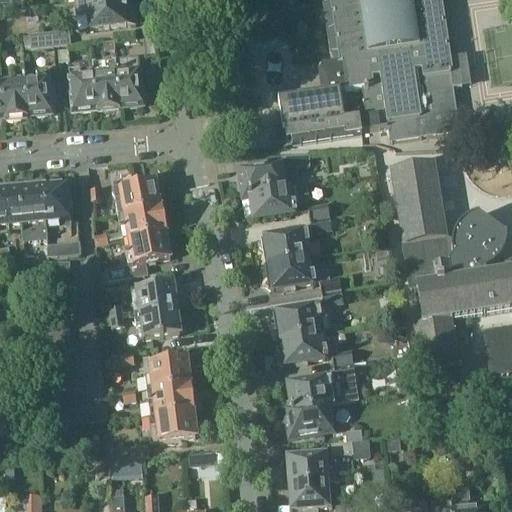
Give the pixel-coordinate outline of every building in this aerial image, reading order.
[(12,0),(11,0),(2,1),(3,11),(13,10),(12,0)] [(321,0),(332,68),(319,70),(323,96),(278,103),(283,132),(275,133),(277,147),(292,145),(292,148),(362,137),(361,135),(379,132),(379,133),(388,132),(390,146),(459,135),(453,91),(462,90),(457,60),(448,61),(439,1),(443,0),(321,0)] [(122,1),(77,5),(78,19),(88,18),(90,34),(135,28),(133,10),(127,10),(127,8),(123,9),(122,1)] [(29,52),(72,48),(71,34),(28,37),(29,52)] [(115,44),(103,45),(104,55),(116,54),(115,44)] [(58,54),(59,67),(70,66),(68,53),(58,54)] [(105,75),(93,76),(97,114),(99,114),(104,116),(112,113),(119,113),(120,112),(121,111),(118,74),(117,64),(104,65),(105,75)] [(128,73),(118,74),(121,111),(143,109),(139,67),(127,68),(128,73)] [(146,68),(148,85),(158,84),(157,68),(146,68)] [(97,114),(93,76),(93,72),(69,74),(73,116),(96,113),(96,114),(97,114)] [(14,83),(1,84),(5,123),(8,123),(13,124),(19,122),(27,121),(27,120),(29,120),(25,82),(24,73),(13,74),(14,83)] [(35,81),(25,82),(29,120),(51,118),(47,76),(35,77),(35,81)] [(287,192),(300,190),(297,171),(311,170),(310,158),(284,159),(284,164),(240,173),(242,185),(239,187),(241,195),(244,196),(244,200),(287,193),(287,192)] [(479,217),(475,218),(472,219),(470,220),(466,223),(462,226),(460,228),(459,229),(457,231),(456,234),(454,236),(454,238),(453,240),(452,242),(446,240),(434,167),(392,173),(409,292),(416,291),(421,326),(411,328),(419,374),(455,368),(451,340),(449,340),(447,324),(511,313),(511,333),(483,338),(495,414),(511,411),(511,261),(510,262),(510,263),(501,264),(499,263),(502,259),(503,256),(505,253),(506,250),(506,249),(506,246),(507,243),(507,240),(507,237),(506,237),(505,238),(479,218),(480,218),(479,217)] [(112,193),(117,220),(162,211),(157,185),(146,187),(146,185),(117,190),(117,192),(112,193)] [(47,233),(43,190),(38,191),(38,194),(33,194),(30,191),(19,192),(23,234),(47,233)] [(45,190),(43,190),(47,233),(71,231),(67,194),(63,190),(45,191),(45,190)] [(287,193),(244,200),(245,202),(249,201),(253,223),(296,216),(294,205),(292,205),(290,193),(300,191),(300,190),(287,192),(287,193)] [(0,236),(23,234),(19,192),(7,193),(4,196),(0,196),(0,236)] [(90,193),(91,205),(101,205),(100,192),(90,193)] [(307,210),(309,224),(330,220),(328,207),(307,210)] [(162,211),(117,220),(122,245),(167,237),(162,211)] [(330,220),(309,224),(311,238),(332,235),(330,220)] [(269,268),(309,262),(307,246),(310,246),(308,234),(263,242),(258,248),(265,253),(267,253),(269,268)] [(107,236),(95,238),(97,250),(109,248),(107,236)] [(167,237),(122,245),(127,270),(145,266),(172,261),(167,237)] [(0,252),(1,264),(10,264),(9,252),(0,252)] [(376,262),(389,260),(387,252),(375,254),(376,262)] [(309,262),(269,268),(271,283),(269,283),(264,289),(271,295),(316,287),(314,274),(311,275),(309,262)] [(45,278),(69,278),(69,265),(45,265),(45,278)] [(44,290),(68,290),(69,278),(45,278),(44,290)] [(319,283),(321,298),(342,295),(351,293),(350,281),(340,282),(340,280),(319,283)] [(130,293),(135,320),(175,313),(174,301),(177,300),(176,290),(173,290),(172,286),(130,293)] [(46,302),(68,302),(68,290),(44,290),(44,301),(46,301),(46,302)] [(342,295),(321,298),(323,311),(344,308),(342,295)] [(46,315),(68,315),(68,302),(46,302),(46,315)] [(108,311),(110,321),(123,320),(121,309),(108,311)] [(282,343),(321,337),(319,321),(322,321),(320,310),(275,316),(271,324),(277,328),(279,328),(282,343)] [(175,313),(135,320),(139,344),(179,338),(178,334),(182,334),(181,323),(177,324),(175,313)] [(46,327),(68,327),(68,315),(46,315),(46,327)] [(110,321),(111,332),(124,330),(123,320),(110,321)] [(46,339),(68,339),(68,327),(46,327),(46,339)] [(321,337),(282,343),(284,358),(281,359),(277,364),(284,369),(328,362),(326,350),(323,350),(321,337)] [(46,352),(68,352),(68,339),(46,339),(46,352)] [(44,347),(12,347),(12,367),(44,367),(44,347)] [(46,364),(68,364),(68,352),(46,352),(46,364)] [(333,371),(353,368),(351,354),(330,356),(333,371)] [(121,370),(133,369),(132,358),(120,360),(121,370)] [(107,372),(121,370),(120,360),(106,361),(107,372)] [(146,394),(188,389),(186,362),(143,367),(146,394)] [(46,376),(68,376),(68,364),(46,364),(46,376)] [(365,366),(353,368),(333,371),(335,385),(354,382),(354,379),(367,377),(365,366)] [(287,416),(335,408),(332,393),(333,392),(331,381),(287,389),(291,411),(286,412),(287,416)] [(191,388),(188,389),(146,394),(150,421),(192,416),(194,415),(191,388)] [(122,395),(124,407),(137,405),(135,394),(122,395)] [(95,425),(99,425),(107,424),(105,402),(93,403),(95,425)] [(83,427),(95,425),(93,403),(81,404),(83,427)] [(70,428),(83,427),(81,404),(68,406),(70,428)] [(58,429),(70,428),(68,406),(56,407),(58,429)] [(56,407),(44,408),(46,430),(58,429),(56,407)] [(335,408),(287,416),(287,418),(284,420),(285,428),(289,429),(290,441),(333,434),(329,410),(335,409),(335,408)] [(195,442),(192,416),(150,421),(153,447),(195,442)] [(346,447),(352,446),(362,446),(361,434),(346,435),(346,447)] [(400,444),(385,445),(387,455),(401,454),(400,444)] [(366,445),(354,453),(359,463),(372,455),(366,445)] [(352,446),(346,447),(330,448),(330,460),(353,459),(352,446)] [(115,466),(114,453),(111,448),(95,455),(97,481),(111,481),(110,467),(115,466)] [(148,448),(114,453),(115,466),(149,462),(148,448)] [(290,488),(330,486),(337,485),(336,470),(329,470),(328,458),(288,462),(289,475),(286,478),(287,484),(289,486),(290,488)] [(330,486),(290,488),(290,490),(288,492),(288,498),(291,500),(291,511),(313,511),(332,511),(330,486)] [(111,500),(112,511),(111,511),(123,511),(123,499),(111,500)] [(30,501),(29,511),(42,511),(42,501),(30,501)] [(158,511),(157,501),(144,502),(145,511),(158,511)] [(188,504),(188,511),(205,511),(205,502),(188,504)] [(469,511),(468,502),(433,505),(433,511),(469,511)]
